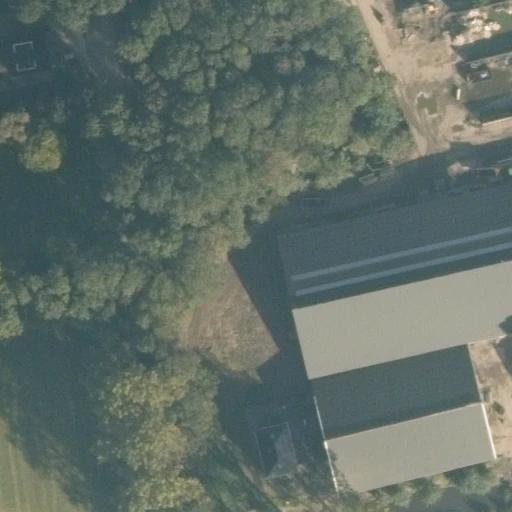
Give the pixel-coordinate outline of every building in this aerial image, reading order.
[(119,76),(107,12),(85,16),(87,27),(84,28),(99,107),(124,103),(123,99),(143,95),(138,72),(119,76)] [(0,75),(48,67),(42,30),(18,34),(19,40),(0,43),(0,75)] [(511,185),(266,241),(295,372),(511,323),(511,185)] [(230,350),(267,340),(256,300),(219,310),(230,350)] [(467,342),(310,381),(314,398),(328,457),(337,495),(495,457),(468,343),(467,342)] [(284,423),(255,430),(266,477),(270,476),(270,477),(271,480),(286,477),(285,473),(284,472),(297,469),(291,446),(316,440),(306,400),(280,407),(284,423)]
